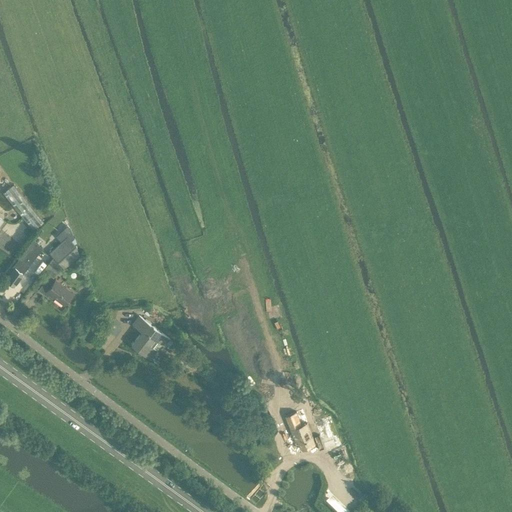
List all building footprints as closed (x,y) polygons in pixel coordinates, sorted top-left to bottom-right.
[(13,185),(3,193),(33,230),(43,222),(13,185)] [(53,257),(62,267),(66,271),(80,257),(69,236),(49,253),(53,257)] [(14,268),(5,279),(13,286),(29,266),(29,265),(42,248),(33,241),(19,258),(13,267),(14,268)] [(53,277),(62,267),(53,257),(43,270),(53,277)] [(55,279),(53,283),(47,279),(38,290),(48,297),(50,294),(64,305),(73,293),(55,279)] [(219,283),(209,284),(211,298),(221,297),(219,283)] [(194,326),(194,325),(202,322),(196,306),(188,309),(187,310),(194,326)] [(131,345),(150,359),(157,350),(161,344),(168,349),(173,341),(139,315),(132,324),(141,331),(131,345)] [(184,355),(182,363),(188,367),(195,364),(196,356),(190,352),(184,355)] [(283,417),(276,402),(269,406),(275,420),(283,417)] [(310,406),(314,418),(320,416),(316,404),(310,406)] [(285,416),(286,417),(295,442),(297,441),(301,451),(316,445),(308,422),(302,424),(297,412),(285,416)] [(315,422),(328,454),(343,448),(339,438),(340,438),(332,416),(315,422)]
